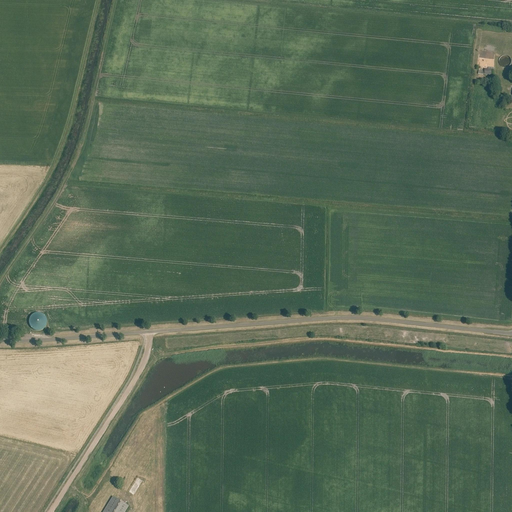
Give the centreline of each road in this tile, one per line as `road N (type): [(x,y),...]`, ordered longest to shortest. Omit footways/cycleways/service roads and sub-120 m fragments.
road 1 (unclassified): [(511,333),(334,317),(0,340)]
road 2 (track): [(0,280),(79,145),(114,0)]
road 3 (track): [(0,247),(52,166),(97,0)]
road 4 (track): [(147,331),(135,376),(50,511)]
